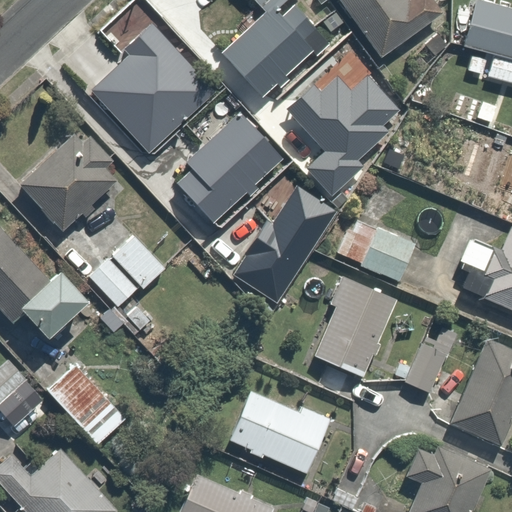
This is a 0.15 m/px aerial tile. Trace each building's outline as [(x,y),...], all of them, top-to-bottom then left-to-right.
[(339,0),(379,56),(442,11),(433,0),(339,0)] [(511,4),(493,0),(473,0),(463,42),(511,54),(511,4)] [(311,43),(279,2),(223,48),(256,88),(311,43)] [(128,53),(90,90),(148,152),(214,90),(151,22),(123,48),(128,53)] [(340,52),(326,38),(308,55),(322,69),(340,52)] [(191,167),(175,182),(212,222),(245,191),(249,195),(258,187),(253,183),(282,157),(239,110),(184,160),(191,167)] [(108,154),(87,132),(82,137),(72,127),(19,178),(60,221),(113,171),(103,159),(108,154)] [(243,254),(231,273),(276,302),(335,210),(296,185),(272,223),(266,219),(262,226),(260,225),(242,253),(243,254)] [(511,218),(511,219),(499,246),(468,232),(455,260),(487,275),(480,290),(511,304),(511,218)] [(410,234),(376,219),(359,258),(393,273),(410,234)] [(16,300),(47,334),(64,319),(61,316),(88,292),(57,258),(41,273),(0,227),(0,307),(3,311),(16,300)] [(134,229),(110,250),(139,282),(162,261),(134,229)] [(134,286),(105,253),(86,270),(115,303),(134,286)] [(390,290),(342,271),(337,283),(333,282),(327,298),(333,300),(313,351),(360,369),(390,290)] [(458,339),(435,326),(406,376),(429,389),(458,339)] [(511,343),(485,330),(445,414),(495,438),(509,409),(511,410),(511,343)] [(72,357),(43,384),(97,441),(126,414),(72,357)] [(244,386),(226,434),(247,442),(245,447),(263,454),(264,450),(304,465),(322,415),(244,386)] [(5,447),(0,451),(0,483),(27,511),(98,511),(112,499),(57,441),(27,470),(5,447)] [(462,511),(481,467),(431,447),(428,453),(415,448),(406,472),(418,476),(403,511),(462,511)] [(192,470),(171,511),(262,511),(265,505),(192,470)]
